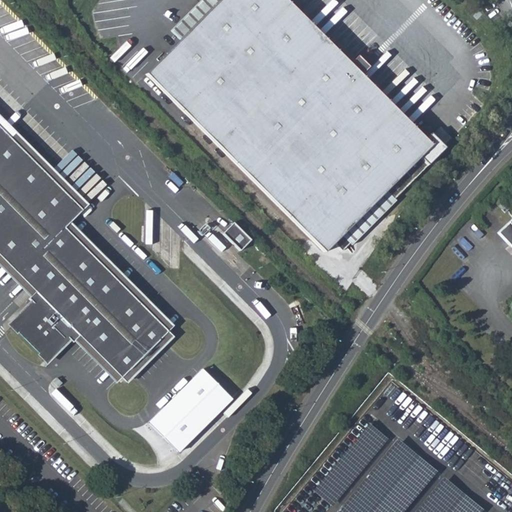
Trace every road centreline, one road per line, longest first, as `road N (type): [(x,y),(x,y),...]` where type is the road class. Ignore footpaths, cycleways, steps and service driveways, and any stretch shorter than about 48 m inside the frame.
road 1 (tertiary): [(252,511),(390,286),(496,152)]
road 2 (unknown): [(371,0),(472,108)]
